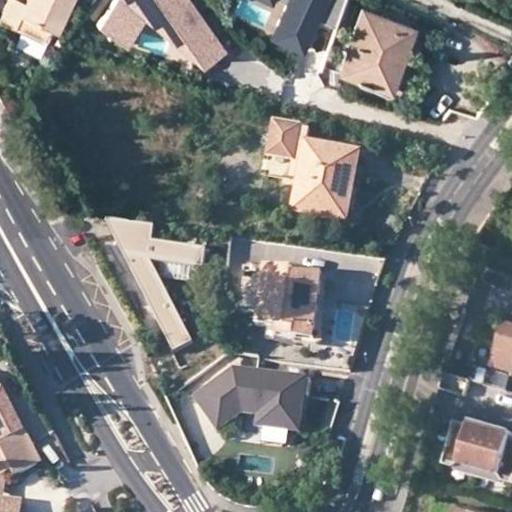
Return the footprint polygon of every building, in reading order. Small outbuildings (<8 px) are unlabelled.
[(16,29),(21,17),(52,31),(58,34),(72,0),(28,0),(27,3),(20,0),(10,0),(0,22),(16,29)] [(145,15),(123,0),(113,0),(97,25),(125,44),(145,15)] [(193,0),(153,0),(200,64),(226,46),(193,0)] [(332,24),(340,0),(282,0),(285,1),(275,23),(290,30),(285,41),(299,47),(314,15),(332,24)] [(391,68),(398,70),(413,27),(361,7),(337,71),(384,88),(391,68)] [(52,31),(21,17),(16,29),(46,43),(52,31)] [(290,30),(275,23),(270,34),(285,41),(290,30)] [(390,91),(398,70),(391,68),(384,88),(390,91)] [(343,199),(352,152),(309,143),(312,130),(275,123),(268,156),(292,161),(301,163),(298,181),(291,213),(349,225),(354,201),(343,199)] [(363,154),(352,152),(343,199),(354,201),(363,154)] [(298,181),(301,163),(292,161),(289,179),(298,181)] [(122,224),(105,222),(114,238),(120,239),(122,224)] [(207,251),(153,244),(155,229),(122,224),(120,239),(114,238),(125,260),(138,262),(137,272),(131,271),(174,355),(194,345),(157,275),(149,274),(151,264),(152,265),(205,272),(207,251)] [(138,262),(125,260),(131,271),(137,272),(138,262)] [(260,315),(266,273),(247,270),(241,312),(260,315)] [(277,329),(318,333),(325,278),(266,271),(266,273),(260,315),(258,326),(277,329)] [(511,371),(511,326),(508,325),(495,367),(511,371)] [(316,343),(318,333),(277,329),(276,337),(316,343)] [(219,431),(242,414),(261,417),(259,428),(299,434),(304,400),(310,401),(312,384),(235,373),(197,400),(219,431)] [(0,475),(4,476),(9,474),(12,472),(15,478),(42,464),(1,383),(0,382),(0,475)] [(481,471),(492,432),(457,423),(445,465),(456,468),(460,465),(481,471)] [(511,437),(492,432),(481,471),(502,477),(504,482),(511,484),(511,437)] [(460,465),(456,468),(458,472),(479,478),(481,471),(460,465)] [(481,471),(479,478),(500,484),(504,482),(502,477),(481,471)] [(0,475),(0,502),(5,504),(9,474),(4,476),(0,475)] [(21,511),(23,506),(5,504),(0,502),(0,511),(21,511)]
